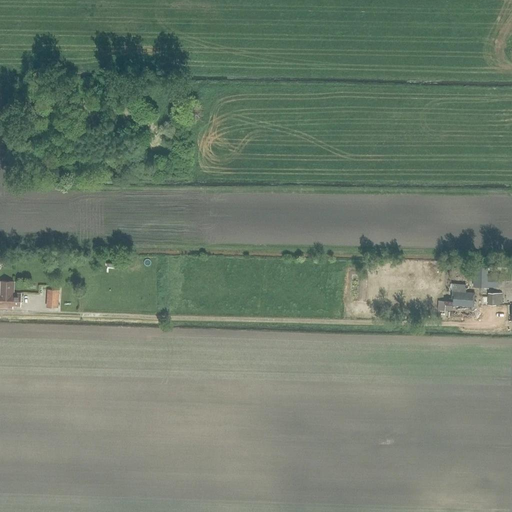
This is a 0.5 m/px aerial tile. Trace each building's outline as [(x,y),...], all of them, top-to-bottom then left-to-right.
[(473,267),(473,287),(474,287),(497,288),(498,282),(501,282),(501,274),(487,274),(487,268),(473,267)] [(0,307),(13,308),(13,303),(20,303),(20,305),(21,305),(21,293),(13,293),(13,280),(0,280),(0,307)] [(475,292),(465,292),(465,284),(452,283),(451,291),(451,302),(438,301),(437,310),(452,312),(452,306),(474,308),(475,292)] [(47,289),(46,307),(58,307),(59,289),(47,289)] [(488,293),(488,305),(502,305),(502,293),(488,293)]
